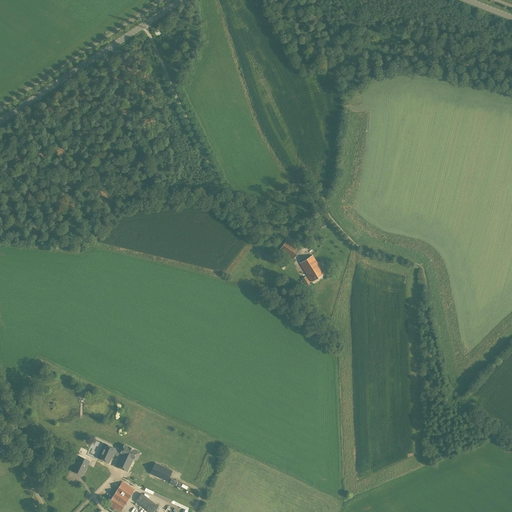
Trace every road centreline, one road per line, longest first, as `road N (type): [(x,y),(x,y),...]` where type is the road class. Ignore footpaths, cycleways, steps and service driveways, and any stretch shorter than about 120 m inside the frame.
road 1 (track): [(250,213),(222,191),(141,14)]
road 2 (secondary): [(0,121),(181,0)]
road 3 (unclassified): [(45,511),(0,393)]
